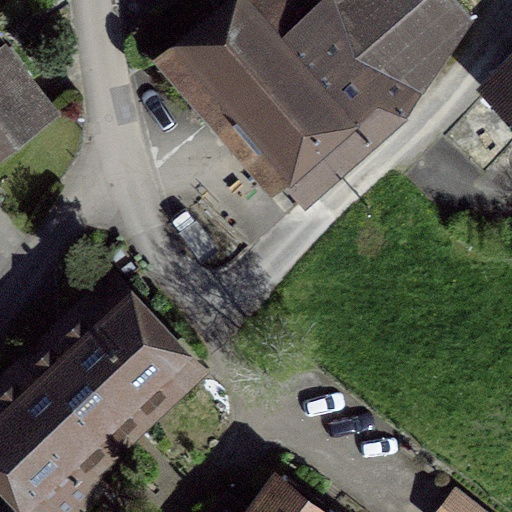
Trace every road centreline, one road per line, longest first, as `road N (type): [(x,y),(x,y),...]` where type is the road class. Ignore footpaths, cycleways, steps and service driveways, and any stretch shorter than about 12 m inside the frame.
road 1 (residential): [(113,166),(263,412),(389,511)]
road 2 (track): [(209,318),(306,242),(511,30)]
road 3 (residential): [(113,166),(57,227),(0,316)]
road 4 (residential): [(93,0),(113,166)]
